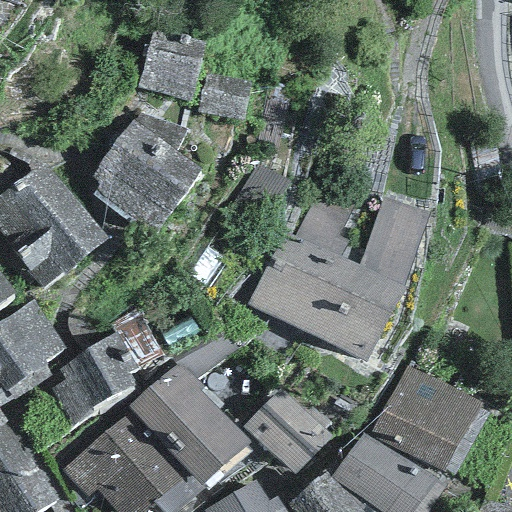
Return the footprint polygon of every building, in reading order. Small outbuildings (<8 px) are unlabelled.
[(207,51),(151,37),(137,92),(193,106),(207,51)] [(252,90),(205,79),(196,116),(243,127),(252,90)] [(132,117),(79,187),(145,236),(198,167),(132,117)] [(30,164),(0,186),(0,248),(28,286),(88,240),(30,164)] [(277,221),(238,299),(357,358),(396,281),(277,221)] [(31,306),(0,326),(0,399),(65,356),(31,306)] [(116,326),(23,411),(42,448),(144,359),(116,326)] [(407,371),(369,437),(442,479),(480,413),(407,371)] [(173,372),(128,413),(205,498),(250,457),(173,372)] [(286,384),(237,426),(280,477),(330,435),(286,384)] [(130,418),(68,467),(104,511),(148,511),(183,485),(130,418)] [(11,431),(0,437),(0,511),(55,511),(59,510),(11,431)] [(360,442),(328,488),(363,511),(432,511),(442,498),(360,442)] [(331,511),(315,487),(279,511),(331,511)] [(270,511),(259,491),(222,511),(270,511)] [(511,511),(482,503),(479,511),(511,511)]
